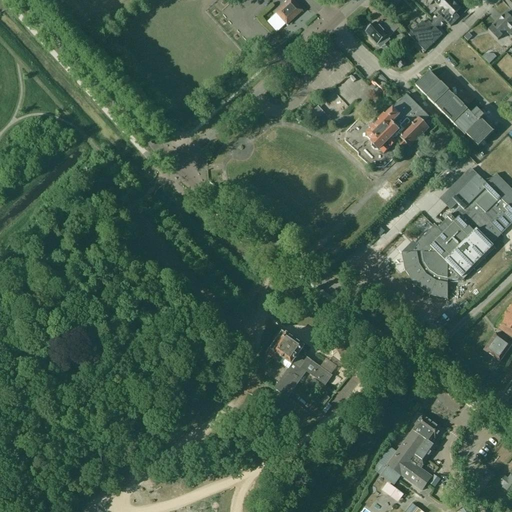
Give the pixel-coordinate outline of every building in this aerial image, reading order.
[(292,0),(289,0),(275,13),(284,22),(300,8),(292,0)] [(424,0),(429,5),(433,1),(441,9),(431,19),(438,26),(440,28),(446,23),(450,27),(459,18),(455,14),(460,9),(451,0),(424,0)] [(511,16),(510,18),(506,13),(488,30),(498,40),(506,32),(511,37),(511,16)] [(438,26),(431,19),(425,25),(422,22),(409,35),(425,52),(442,35),(435,28),(438,26)] [(382,21),(377,26),(375,23),(366,32),(377,44),(387,36),(388,38),(393,34),(392,33),(396,30),(387,20),(384,23),(382,21)] [(399,57),(393,62),(400,69),(405,64),(399,57)] [(465,136),(466,135),(478,147),(493,132),(488,128),(492,124),(476,109),(471,114),(429,72),(415,86),(465,136)] [(385,116),(384,115),(378,121),(379,122),(374,127),(373,126),(371,127),(369,130),(370,131),(367,134),(365,134),(365,138),(367,138),(372,143),(371,143),(371,147),(374,150),(378,150),(379,150),(383,154),(399,138),(409,148),(414,144),(429,129),(426,126),(428,124),(425,121),(428,118),(406,95),(392,109),(385,116)] [(511,190),(496,175),(487,184),(475,173),(450,197),(460,206),(438,228),(435,225),(415,244),(420,249),(416,253),(402,253),(405,270),(405,271),(415,285),(417,287),(429,295),(430,295),(447,299),(447,280),(458,280),(461,277),(463,279),(495,248),(491,244),(501,234),(511,223),(511,190)] [(382,200),(392,201),(392,192),(383,191),(382,200)] [(327,224),(326,222),(325,221),(324,220),(322,219),(320,219),(319,219),(317,220),(316,222),(316,224),(316,226),(316,227),(318,229),(319,229),(321,230),(323,230),(324,229),(325,228),(326,226),(327,224)] [(505,340),(509,336),(511,338),(511,304),(496,327),(505,333),(502,338),(496,333),(484,351),(500,362),(511,345),(505,340)] [(300,353),(304,347),(282,331),(265,354),(288,370),(274,388),(287,398),(306,372),(325,385),(332,376),(300,353)] [(397,453),(389,447),(378,463),(377,472),(394,484),(401,475),(422,491),(432,478),(420,469),(436,447),(431,444),(434,439),(435,440),(442,429),(422,415),(415,425),(416,426),(397,453)] [(405,426),(401,432),(405,434),(409,429),(405,426)] [(492,453),(495,448),(489,444),(485,448),(492,453)] [(480,468),(483,462),(478,459),(474,466),(480,468)] [(430,485),(436,488),(440,479),(435,477),(430,485)] [(441,481),(436,488),(442,492),(447,485),(441,481)] [(381,490),(397,502),(403,495),(387,483),(381,490)]
